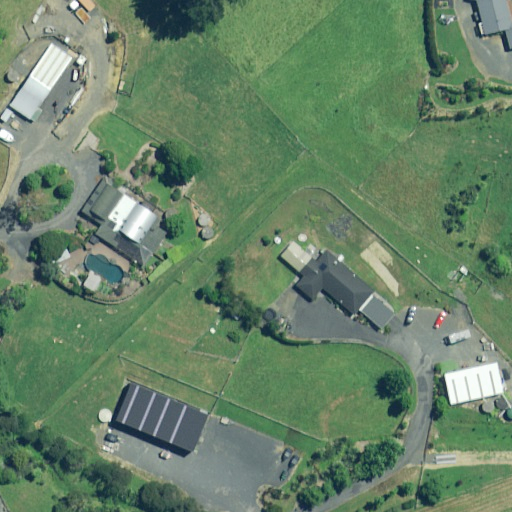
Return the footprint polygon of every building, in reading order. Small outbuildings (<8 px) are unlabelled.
[(474,0),(476,0),(477,1),(485,36),(507,31),(511,50),(511,49),(511,21),(507,0),(474,0)] [(73,58),(52,45),(24,89),(23,88),(11,106),(33,121),(35,118),(73,58)] [(167,233),(153,224),(158,217),(111,185),(112,182),(106,178),(84,211),(104,224),(97,234),(144,266),(167,233)] [(282,257),(304,276),(296,285),(313,300),(324,289),(356,316),(360,311),(381,330),(395,314),(372,294),(374,291),(327,250),(317,262),(295,243),(282,257)] [(443,376),(450,405),(504,393),(498,364),(443,376)]
